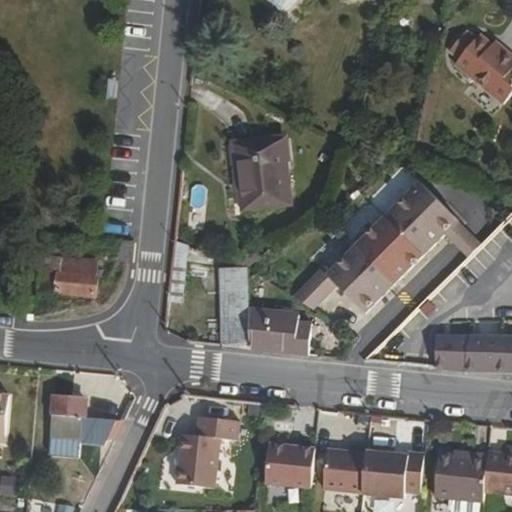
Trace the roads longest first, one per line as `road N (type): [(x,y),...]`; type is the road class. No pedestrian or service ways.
road 1 (residential): [(144,360),(511,400)]
road 2 (residential): [(144,360),(180,0)]
road 3 (residential): [(144,360),(141,406),(93,511)]
road 4 (residential): [(0,346),(144,360)]
